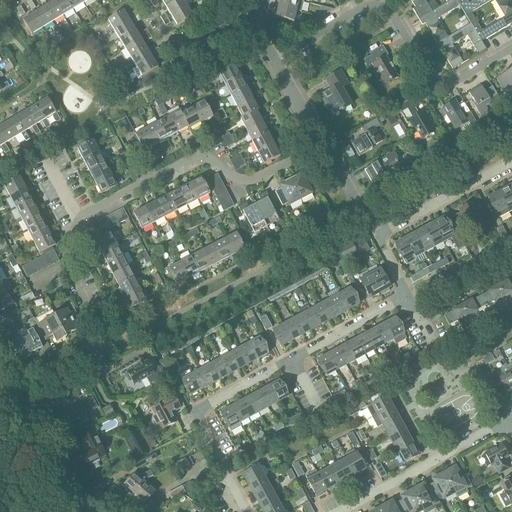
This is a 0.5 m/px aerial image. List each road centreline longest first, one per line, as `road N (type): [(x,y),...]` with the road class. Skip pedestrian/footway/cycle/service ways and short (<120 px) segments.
road 1 (residential): [(511,47),(455,80),(436,79),(389,12),(368,5),(274,56)]
road 2 (residential): [(77,225),(207,153),(238,182),(254,182),(325,144)]
road 3 (residential): [(248,511),(198,419),(203,407),(292,359)]
road 4 (residential): [(407,296),(382,232),(511,163)]
road 5 (residential): [(342,511),(495,428),(503,414)]
road 6 (residential): [(503,414),(480,377),(443,362),(407,296)]
road 7 (residential): [(141,0),(167,43),(181,47),(252,18)]
road 8 (residential): [(83,511),(54,486),(9,399)]
road 9 (residential): [(292,359),(407,296)]
